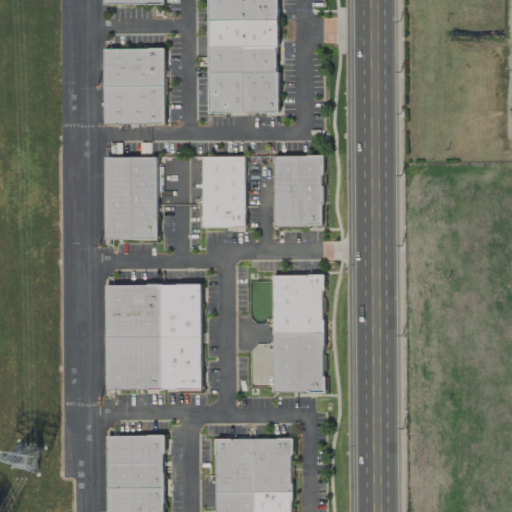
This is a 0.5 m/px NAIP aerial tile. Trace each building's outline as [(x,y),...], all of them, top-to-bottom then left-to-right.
[(209,0),(209,21),(278,20),(278,0),(209,0)] [(209,21),(209,47),(276,46),(278,46),(278,20),(209,21)] [(209,47),(209,74),(243,73),(276,73),(276,46),(209,47)] [(105,49),(164,49),(164,86),(105,87),(105,49)] [(209,74),(210,113),(244,113),(243,73),(209,74)] [(243,73),(276,73),(278,73),(278,112),(244,113),(243,73)] [(105,87),(105,124),(164,124),(164,86),(105,87)] [(275,156),(323,156),(323,175),(321,175),(321,186),(323,186),(323,204),(322,204),(322,225),(308,225),(308,227),(275,227),(275,156)] [(105,158),(157,157),(157,239),(106,239),(105,158)] [(203,157),(245,157),(245,227),(203,228),(203,157)] [(274,275),(324,275),(324,290),(322,290),(322,320),(324,320),(324,334),(274,334),(274,275)] [(106,285),(161,285),(161,337),(106,338),(106,285)] [(161,285),(201,285),(201,337),(161,337),(161,285)] [(274,334),(274,393),(325,393),(325,376),(322,376),(322,348),(324,348),(324,334),(274,334)] [(161,337),(106,338),(106,390),(162,390),(161,337)] [(201,337),(201,390),(162,390),(161,337),(201,337)] [(107,436),(165,436),(165,453),(163,453),(163,463),(108,463),(107,436)] [(216,439),(254,439),(254,492),(216,493),(216,439)] [(254,439),(293,439),(293,454),(293,484),(293,492),(254,492),(254,439)] [(108,463),(108,488),(163,488),(163,463),(108,463)] [(108,488),(108,511),(163,511),(163,488),(108,488)] [(254,511),(254,492),(216,493),(216,511),(254,511)] [(293,492),(293,501),(293,511),(254,511),(254,492),(293,492)]
